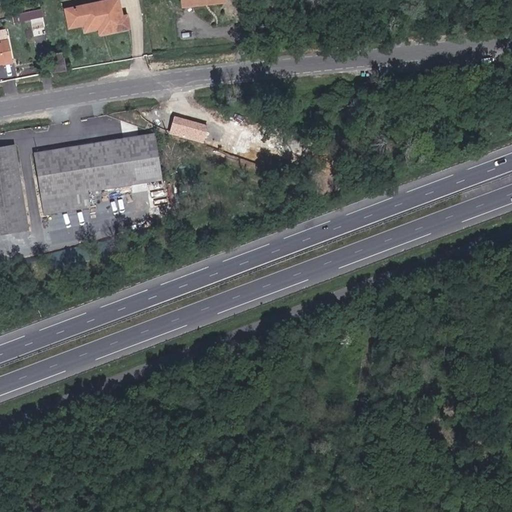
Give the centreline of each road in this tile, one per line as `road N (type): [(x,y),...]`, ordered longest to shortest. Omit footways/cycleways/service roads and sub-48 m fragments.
road 1 (unclassified): [(0,431),(511,238)]
road 2 (trunk): [(0,385),(511,194)]
road 3 (trunk): [(511,163),(0,354)]
road 4 (residential): [(511,40),(163,78),(0,111)]
